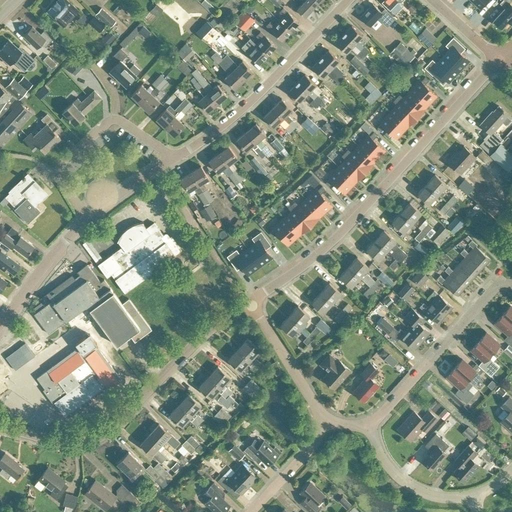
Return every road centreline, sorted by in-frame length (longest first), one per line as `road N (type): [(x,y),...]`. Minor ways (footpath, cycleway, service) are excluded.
road 1 (residential): [(497,59),(328,244),(250,302)]
road 2 (residential): [(250,302),(208,330),(96,439),(60,443),(0,427)]
road 3 (residential): [(172,161),(248,103),(348,0)]
road 4 (residential): [(84,224),(58,172),(106,121),(123,123),(172,161)]
road 5 (residential): [(511,284),(493,288),(368,423)]
road 6 (residential): [(250,302),(165,179),(172,161)]
road 7 (residential): [(474,498),(445,499),(401,483),(383,464),(368,423)]
road 8 (residential): [(325,418),(250,302)]
road 9 (residential): [(0,322),(84,224)]
road 10 (residential): [(249,511),(313,443),(325,418)]
